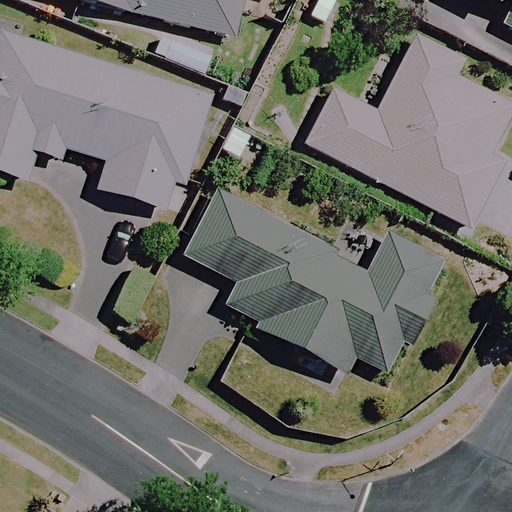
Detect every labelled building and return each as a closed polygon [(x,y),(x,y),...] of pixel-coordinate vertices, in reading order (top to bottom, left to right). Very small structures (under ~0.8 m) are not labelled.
[(42,0),(226,44),(236,0),(258,0),(266,2),(266,0),(42,0)] [(511,0),(459,0),(511,24),(511,0)] [(203,102),(0,39),(0,183),(19,189),(28,158),(54,166),(58,153),(100,166),(90,197),(166,220),(203,102)] [(449,85),(458,69),(435,57),(408,43),(369,119),(326,97),(298,151),(462,235),(496,168),(482,161),(506,114),(449,85)] [(345,258),(206,194),(174,263),(227,288),(211,322),(340,382),(347,367),(384,384),(438,268),(357,231),(345,258)]
